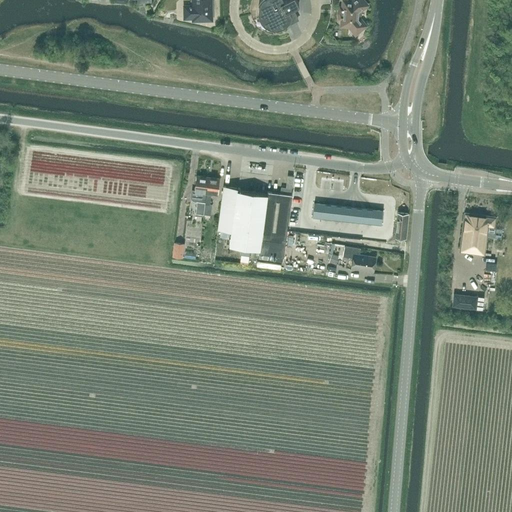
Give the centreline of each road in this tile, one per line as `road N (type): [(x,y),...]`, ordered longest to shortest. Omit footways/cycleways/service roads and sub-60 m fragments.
road 1 (unclassified): [(410,159),(362,168),(0,119)]
road 2 (secondary): [(401,122),(0,70)]
road 3 (unclassified): [(393,511),(422,170)]
road 4 (residential): [(317,0),(309,34),(276,51),(243,35),(234,0)]
